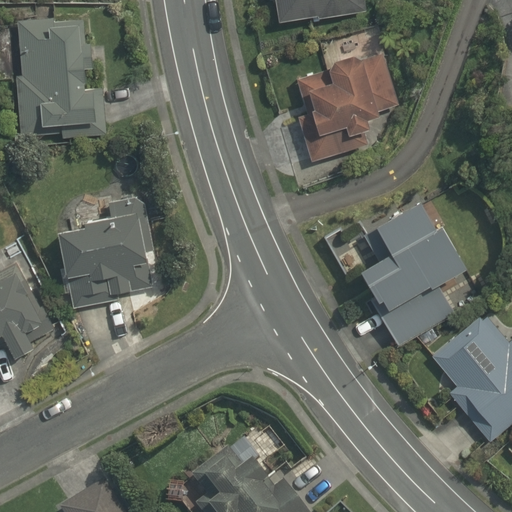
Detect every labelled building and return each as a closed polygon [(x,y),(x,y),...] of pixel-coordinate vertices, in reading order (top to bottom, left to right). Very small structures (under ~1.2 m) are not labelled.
[(363,0),(270,0),(271,4),(280,3),(282,23),(365,13),(363,0)] [(96,13),(22,18),(26,77),(17,78),(21,136),(48,134),(48,126),(103,122),(96,13)] [(311,161),(379,141),(373,121),(387,117),(384,107),(401,101),(385,49),(300,74),(313,115),(298,120),(311,161)] [(428,192),(365,226),(360,216),(325,235),(330,244),(349,280),(363,273),(398,341),(459,310),(444,280),(468,268),(428,192)] [(125,295),(158,291),(146,195),(113,199),(115,219),(64,225),(74,314),(127,308),(125,295)] [(0,340),(8,336),(21,362),(43,350),(34,332),(57,320),(28,263),(0,276),(0,340)] [(488,308),(433,354),(457,384),(450,390),(494,443),(511,428),(511,325),(506,330),(488,308)] [(251,474),(232,449),(194,478),(210,499),(192,511),(314,511),(289,479),(282,484),(266,463),(251,474)] [(132,511),(113,478),(63,507),(65,511),(132,511)]
